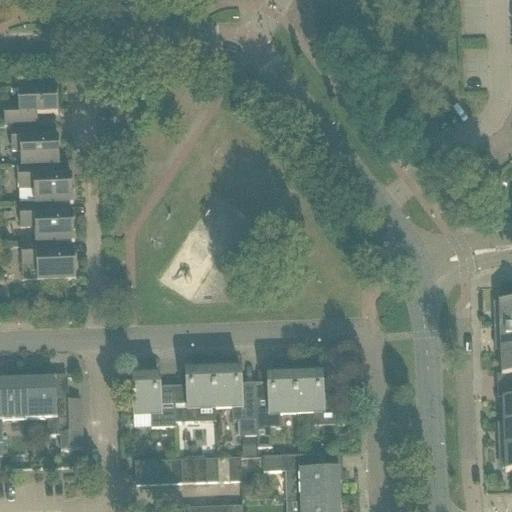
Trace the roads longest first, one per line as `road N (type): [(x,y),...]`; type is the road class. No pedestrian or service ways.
road 1 (residential): [(381,511),(379,358),(367,334),(95,343)]
road 2 (residential): [(377,210),(494,118),(501,104),(498,0)]
road 3 (residential): [(95,343),(92,88)]
road 4 (tertiary): [(247,48),(221,40),(0,45)]
road 5 (tertiary): [(435,511),(412,271)]
road 6 (tertiary): [(377,210),(247,48)]
road 7 (residential): [(111,511),(95,343)]
